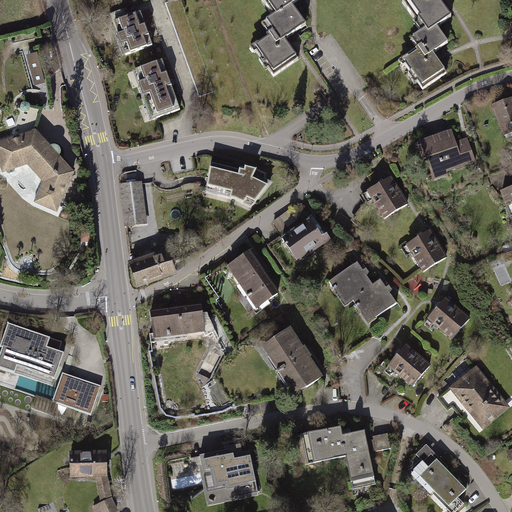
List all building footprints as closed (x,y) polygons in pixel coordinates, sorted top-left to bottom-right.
[(180,0),(167,0),(168,2),(165,3),(200,97),(214,92),(180,0)] [(266,0),(278,18),(296,6),(302,1),(301,0),(266,0)] [(422,29),(424,33),(434,26),(448,16),(436,0),(403,0),(402,1),(422,29)] [(278,78),(303,61),(289,41),(310,27),(296,6),(278,18),(266,26),(273,38),(257,49),(278,78)] [(141,13),(114,23),(125,55),(152,46),(141,13)] [(416,46),(398,59),(420,89),(444,73),(430,53),(446,42),(434,26),(424,33),(422,29),(409,37),(416,46)] [(163,61),(134,71),(152,121),(181,110),(163,61)] [(511,99),(490,108),(501,139),(511,134),(511,99)] [(34,204),(57,214),(75,173),(35,130),(0,141),(0,166),(2,173),(27,166),(43,183),(34,204)] [(449,130),(416,141),(429,181),(445,176),(444,173),(474,163),(465,137),(453,141),(449,130)] [(239,170),(211,162),(205,192),(237,200),(253,208),(272,182),(264,178),(266,173),(257,170),(257,168),(246,165),(245,169),(240,167),(239,170)] [(389,177),(364,192),(381,220),(406,204),(389,177)] [(148,225),(143,182),(120,185),(125,228),(148,225)] [(511,189),(499,195),(509,223),(511,221),(511,189)] [(311,220),(279,243),(297,267),(329,243),(311,220)] [(429,235),(406,249),(424,278),(447,265),(429,235)] [(168,250),(150,256),(159,281),(177,275),(168,250)] [(252,254),(228,272),(259,314),(283,297),(252,254)] [(150,256),(129,263),(137,288),(159,281),(150,256)] [(362,266),(334,287),(350,309),(357,304),(378,289),(362,266)] [(378,289),(357,304),(374,327),(402,307),(385,284),(378,289)] [(468,321),(443,300),(425,322),(449,343),(468,321)] [(205,309),(152,316),(152,347),(198,342),(205,348),(222,346),(209,331),(205,309)] [(52,343),(8,330),(0,357),(0,383),(56,400),(53,412),(96,425),(108,386),(62,372),(67,357),(49,352),(52,343)] [(293,332),(266,351),(298,398),(326,379),(293,332)] [(428,368),(404,346),(385,367),(410,388),(428,368)] [(510,408),(474,367),(445,391),(481,433),(510,408)] [(347,431),(326,435),(332,465),(353,461),(348,439),(347,431)] [(370,434),(348,439),(353,461),(358,488),(381,484),(375,457),(396,453),(393,436),(372,440),(370,434)] [(326,435),(306,439),(312,469),(332,465),(326,435)] [(452,476),(424,449),(413,459),(422,467),(415,474),(433,494),(452,476)] [(233,452),(200,459),(205,480),(215,478),(217,487),(238,484),(241,499),(256,493),(248,458),(234,461),(233,452)] [(109,454),(73,454),(73,482),(110,481),(109,454)] [(468,492),(452,476),(433,494),(449,511),(457,511),(464,507),(458,501),(468,492)] [(115,511),(111,501),(95,507),(97,511),(115,511)]
